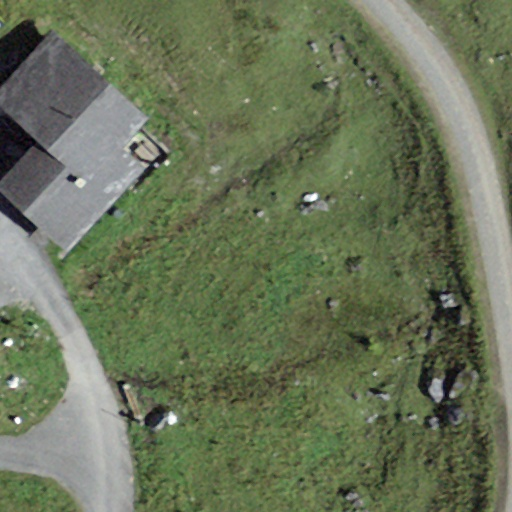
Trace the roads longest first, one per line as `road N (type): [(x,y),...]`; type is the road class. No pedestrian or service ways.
road 1 (unclassified): [(395,0),(425,27),(466,93),(511,282)]
road 2 (unclassified): [(0,224),(62,295),(96,376),(110,453)]
